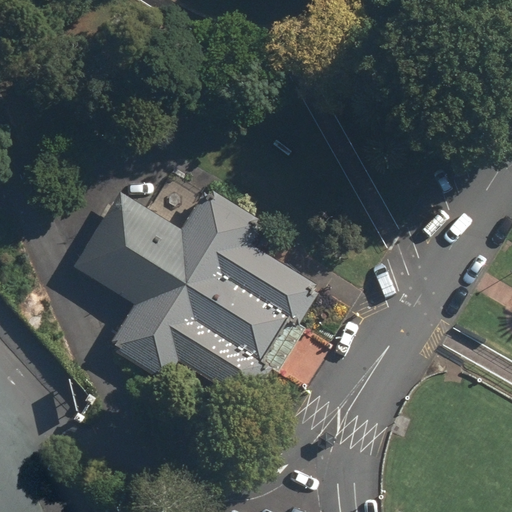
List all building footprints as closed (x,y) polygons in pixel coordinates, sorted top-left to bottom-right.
[(511,0),(479,0),(469,18),(504,38),(511,24),(511,0)] [(182,365),(248,406),(322,287),(245,240),(259,218),(212,189),(185,233),(118,192),(72,266),(139,308),(115,347),(171,383),(182,365)] [(511,217),(501,235),(511,241),(511,217)] [(471,282),(490,293),(511,256),(494,245),(471,282)] [(490,293),(471,282),(449,320),(467,331),(490,293)] [(511,306),(490,342),(511,354),(511,306)] [(472,394),(429,415),(443,449),(441,450),(439,452),(437,453),(435,455),(433,456),(431,458),(430,460),(428,462),(427,464),(425,466),(424,468),(422,470),(421,472),(420,474),(419,477),(418,479),(417,481),(416,483),(415,486),(415,488),(414,491),(413,493),(413,495),(413,498),(412,500),(412,503),(412,505),(386,505),(385,511),(511,511),(511,428),(510,428),(507,428),(504,427),(501,427),(498,428),(494,428),(491,428),(489,428),(472,394)] [(425,426),(402,420),(392,457),(415,463),(425,426)] [(407,461),(388,460),(385,502),(404,503),(407,461)]
